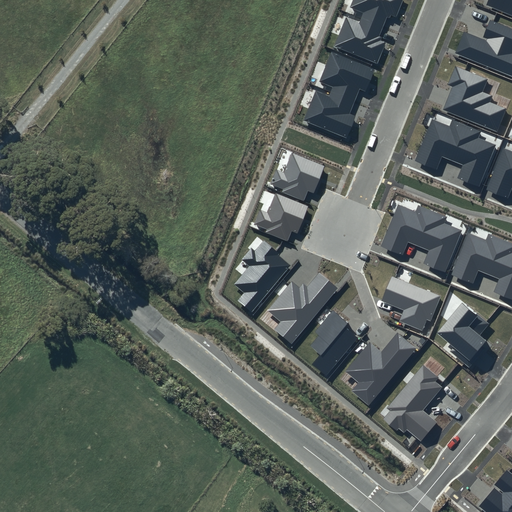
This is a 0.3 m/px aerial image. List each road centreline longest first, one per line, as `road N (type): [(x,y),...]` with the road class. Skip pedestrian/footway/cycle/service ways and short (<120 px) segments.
road 1 (unclassified): [(0,195),(380,511)]
road 2 (residential): [(439,0),(342,230)]
road 3 (residential): [(511,389),(409,511)]
